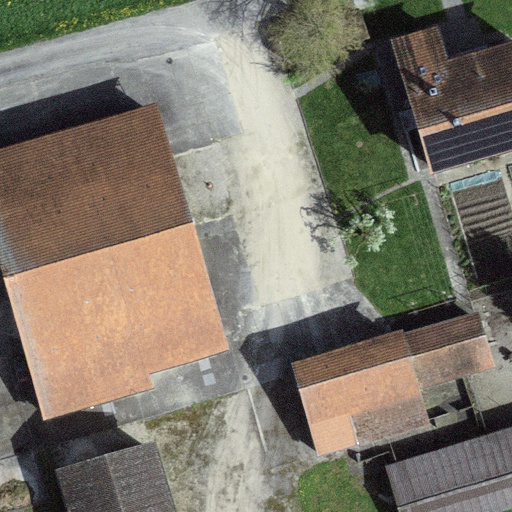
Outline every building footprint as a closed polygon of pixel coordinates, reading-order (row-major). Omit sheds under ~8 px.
[(437,28),(389,42),(432,182),(511,157),(511,46),(449,66),(437,28)] [(156,107),(0,152),(0,276),(43,423),(153,390),(149,377),(229,354),(156,107)] [(478,313),(289,367),(316,460),(430,427),(420,392),(494,371),(478,313)] [(511,429),(384,469),(397,511),(507,511),(511,511),(511,429)] [(174,511),(155,445),(54,475),(65,511),(174,511)]
